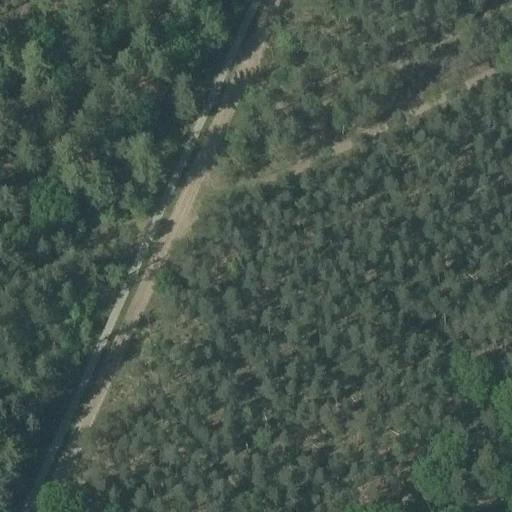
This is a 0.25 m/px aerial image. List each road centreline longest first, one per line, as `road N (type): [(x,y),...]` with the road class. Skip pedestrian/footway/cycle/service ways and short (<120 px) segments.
road 1 (track): [(42,511),(243,68)]
road 2 (track): [(511,1),(288,118)]
road 3 (track): [(511,66),(317,155)]
road 4 (track): [(317,155),(155,223)]
